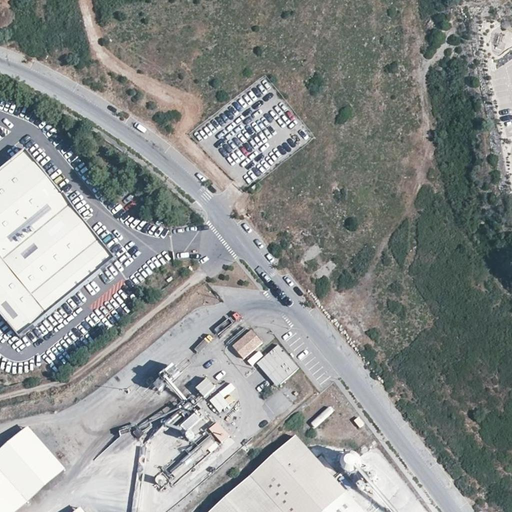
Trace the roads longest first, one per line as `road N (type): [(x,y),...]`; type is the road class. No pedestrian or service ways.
road 1 (unclassified): [(454,511),(206,199),(45,83),(0,65)]
road 2 (unknown): [(290,303),(233,310),(152,368),(96,423),(79,480),(51,511)]
